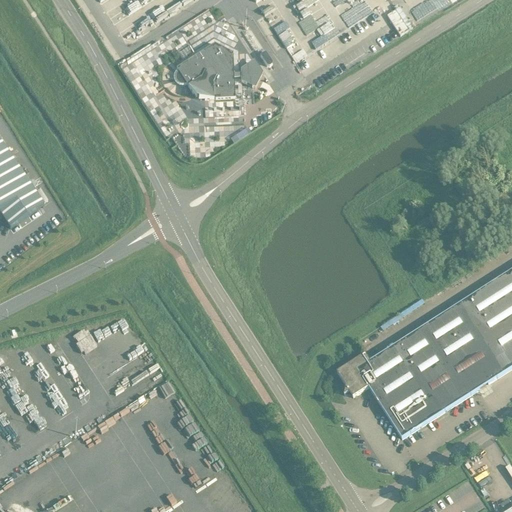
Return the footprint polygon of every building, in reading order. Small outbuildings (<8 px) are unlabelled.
[(313,32),(291,40),(295,49),(317,41),(313,32)] [(193,94),(193,93),(196,92),(204,96),(205,99),(204,99),(204,100),(235,99),(234,78),(241,78),(241,82),(252,88),(258,75),(251,63),(240,70),(240,74),(233,74),(232,54),(214,44),(176,68),(178,72),(177,72),(175,75),(175,78),(175,81),(177,83),(180,85),(183,85),(186,84),(193,94)] [(185,53),(188,58),(193,54),(194,54),(191,49),(185,53)] [(141,75),(148,73),(146,66),(140,68),(141,75)] [(0,214),(10,229),(44,206),(0,141),(0,214)] [(511,271),(461,304),(370,362),(365,355),(337,373),(353,398),(369,388),(402,440),(511,369),(511,271)] [(26,339),(18,342),(21,349),(29,345),(26,339)] [(151,425),(184,409),(176,394),(143,410),(151,425)] [(90,434),(103,426),(99,418),(85,426),(90,434)] [(172,433),(163,435),(164,439),(160,440),(162,448),(175,444),(172,433)] [(149,452),(160,448),(157,440),(147,444),(149,452)] [(121,472),(129,468),(127,463),(133,460),(130,453),(121,457),(125,464),(118,467),(121,472)] [(24,467),(37,469),(38,461),(25,460),(24,467)] [(156,465),(159,471),(168,466),(165,461),(156,465)]
